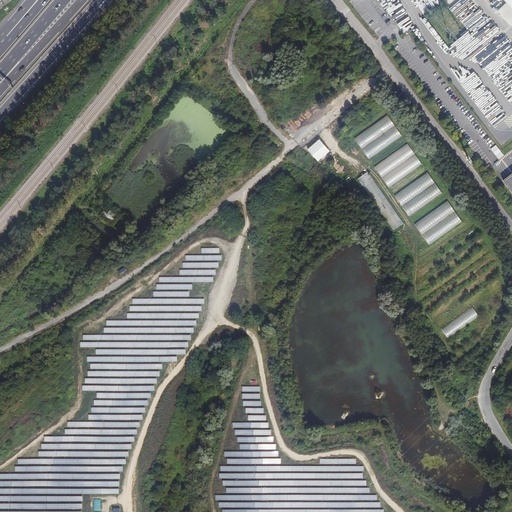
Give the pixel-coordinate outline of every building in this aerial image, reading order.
[(511,12),(501,0),(500,0),(493,7),(511,28),(511,12)] [(511,0),(501,0),(511,12),(511,0)] [(410,22),(402,27),(406,34),(414,29),(410,22)] [(466,28),(448,46),(460,58),(474,45),(472,43),(476,39),(466,28)] [(482,92),(474,98),(484,113),(492,107),(482,92)] [(314,104),(287,125),(291,131),(319,110),(314,104)] [(467,108),(462,113),(471,123),(476,119),(467,108)] [(486,115),(496,126),(504,118),(494,108),(486,115)] [(355,137),(369,158),(403,136),(389,115),(355,137)] [(498,141),(507,136),(502,127),(493,133),(498,141)] [(319,141),(308,150),(318,161),(329,151),(319,141)] [(375,166),(389,187),(422,165),(408,143),(375,166)] [(409,215),(442,193),(429,172),(395,194),(409,215)] [(511,174),(503,181),(511,193),(511,174)] [(429,244),(463,222),(449,201),(415,223),(429,244)] [(449,336),(479,316),(473,307),(466,311),(469,315),(451,326),(451,327),(445,331),(449,336)]
